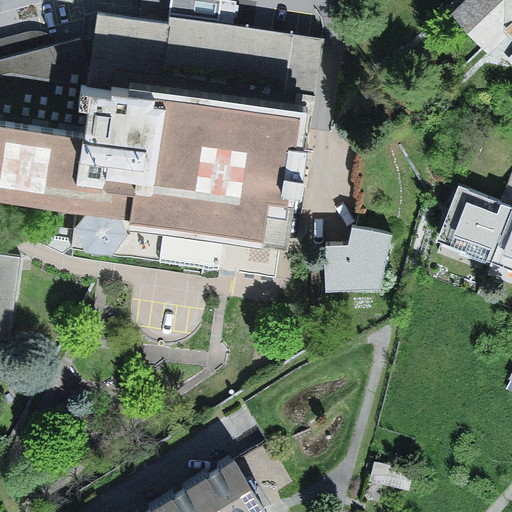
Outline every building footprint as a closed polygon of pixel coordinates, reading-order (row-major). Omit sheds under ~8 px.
[(511,0),(461,0),(450,12),(492,54),(508,38),(511,42),(511,0)] [(0,193),(82,207),(77,252),(286,282),(322,39),(100,13),(90,125),(0,111),(0,193)] [(511,205),(458,185),(438,239),(511,266),(511,205)] [(327,237),(327,285),(389,286),(390,223),(352,223),(352,238),(327,237)] [(261,511),(263,511),(230,455),(132,511),(261,511)]
